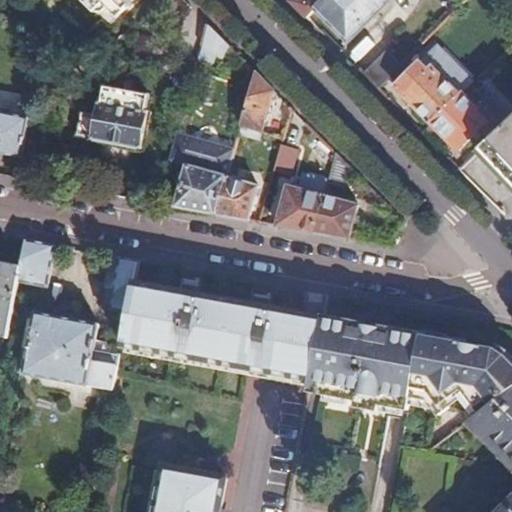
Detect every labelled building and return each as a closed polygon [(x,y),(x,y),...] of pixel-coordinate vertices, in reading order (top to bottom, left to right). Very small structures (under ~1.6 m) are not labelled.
[(104,0),(120,16),(135,0),(104,0)] [(296,0),(293,4),(309,20),(318,11),(328,0),(296,0)] [(392,0),(328,0),(318,11),(350,43),(393,0),(392,0)] [(234,45),(213,24),(203,57),(219,62),(222,54),(228,57),(234,45)] [(365,75),(377,87),(400,64),(387,53),(365,75)] [(463,94),(465,91),(450,77),(445,82),(430,67),(427,71),(421,67),(397,90),(432,125),(463,94)] [(278,89),(261,71),(245,125),(265,131),(278,89)] [(153,94),(110,85),(107,102),(103,101),(100,113),(86,110),(81,134),(146,147),(153,111),(150,110),(153,94)] [(479,110),(463,94),(432,125),(459,152),(487,123),(476,113),(479,110)] [(0,150),(24,155),(31,116),(0,109),(0,150)] [(511,117),(476,152),(511,189),(511,117)] [(265,131),(245,125),(243,133),(263,139),(265,131)] [(239,147),(181,131),(173,158),(190,162),(175,205),(220,213),(230,177),(239,147)] [(301,149),(285,144),(277,170),(292,175),(301,149)] [(354,165),(342,153),(332,183),(347,187),(354,165)] [(260,186),(230,177),(220,213),(249,219),(260,186)] [(291,186),(279,224),(317,231),(328,195),(291,186)] [(328,195),(317,231),(352,238),(362,203),(328,195)] [(59,243),(28,238),(22,267),(20,281),(51,287),(59,243)] [(139,259),(123,256),(112,309),(129,312),(135,281),(139,259)] [(22,267),(0,262),(0,335),(9,338),(20,281),(22,267)] [(325,317),(135,281),(129,312),(123,344),(314,379),(325,317)] [(100,325),(38,313),(26,375),(114,392),(121,354),(111,352),(112,346),(107,345),(107,341),(97,339),(100,325)] [(511,361),(497,348),(325,317),(314,379),(312,388),(412,406),(414,394),(430,397),(441,411),(463,393),(479,417),(511,391),(511,361)] [(511,511),(511,391),(479,417),(511,450),(511,505),(505,511),(511,511)] [(221,511),(228,478),(165,466),(157,511),(221,511)]
